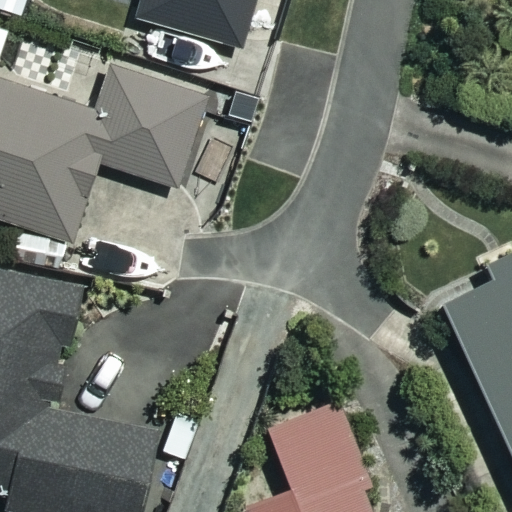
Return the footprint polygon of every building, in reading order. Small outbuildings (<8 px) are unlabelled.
[(251,0),(142,0),(138,15),(238,45),(251,0)] [(0,216),(73,238),(96,162),(182,187),(210,92),(111,63),(98,107),(0,79),(0,216)] [(511,267),(441,301),(511,452),(511,267)] [(76,286),(0,272),(0,492),(9,494),(6,509),(21,511),(137,511),(154,425),(54,406),(76,286)] [(392,511),(351,395),(272,423),(295,488),(245,505),(247,511),(392,511)]
